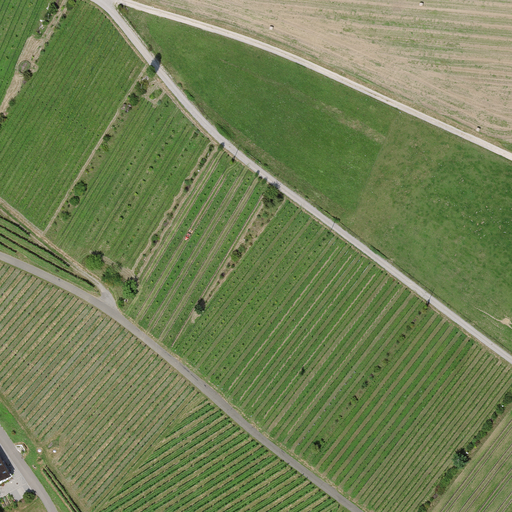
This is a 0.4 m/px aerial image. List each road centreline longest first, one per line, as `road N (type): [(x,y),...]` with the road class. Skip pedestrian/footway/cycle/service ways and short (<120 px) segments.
road 1 (track): [(105,0),(192,109),(276,183),(511,359)]
road 2 (unclassified): [(360,511),(109,310),(0,257)]
road 3 (track): [(120,0),(265,46),(511,157)]
road 4 (track): [(0,206),(100,285),(109,310)]
